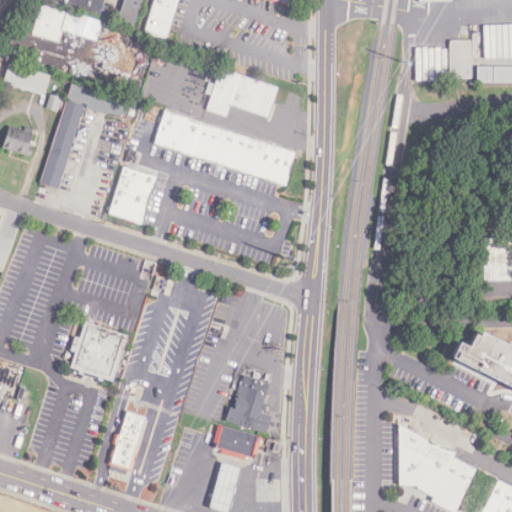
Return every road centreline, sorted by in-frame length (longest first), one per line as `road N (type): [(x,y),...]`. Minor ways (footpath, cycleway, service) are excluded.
road 1 (tertiary): [(303,511),(326,0)]
road 2 (residential): [(0,201),(312,300)]
road 3 (primary): [(0,474),(121,511)]
